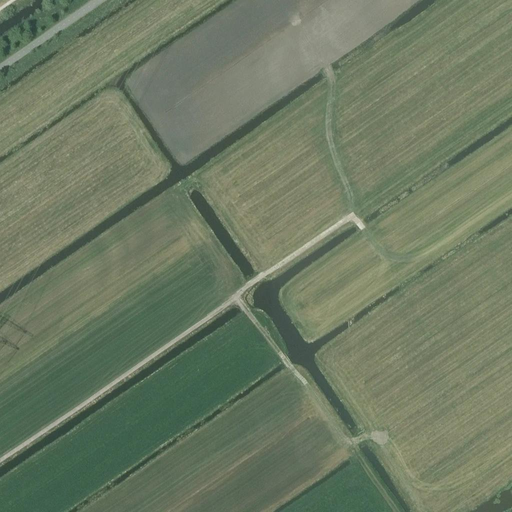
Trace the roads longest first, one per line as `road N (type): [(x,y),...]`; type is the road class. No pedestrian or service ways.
road 1 (track): [(0,461),(237,298)]
road 2 (unknown): [(0,80),(116,0)]
